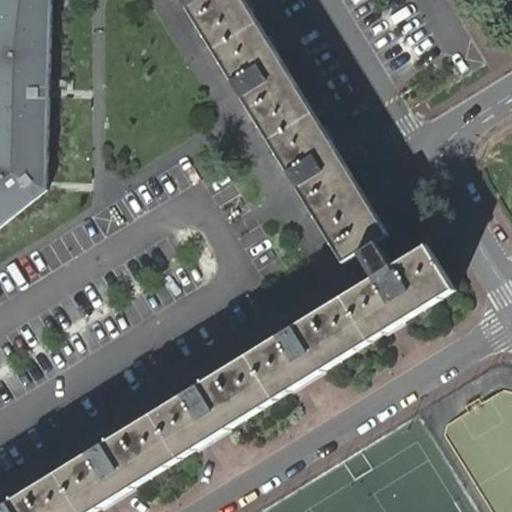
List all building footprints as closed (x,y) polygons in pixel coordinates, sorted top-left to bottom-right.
[(54,0),(0,0),(0,229),(48,191),(54,0)] [(185,0),(346,264),(380,243),(390,237),(245,0),(185,0)] [(511,0),(503,0),(511,14),(511,0)] [(362,254),(346,264),(360,288),(346,297),(374,342),(387,334),(404,324),(457,290),(429,246),(394,267),(391,260),(380,243),(362,254)] [(374,342),(346,297),(251,356),(279,401),(292,393),(325,372),(374,342)] [(231,430),(279,401),(251,356),(157,415),(184,459),(198,450),(231,430)] [(184,459),(157,415),(62,473),(85,511),(97,511),(102,509),(137,488),(184,459)] [(85,511),(62,473),(0,511),(85,511)]
